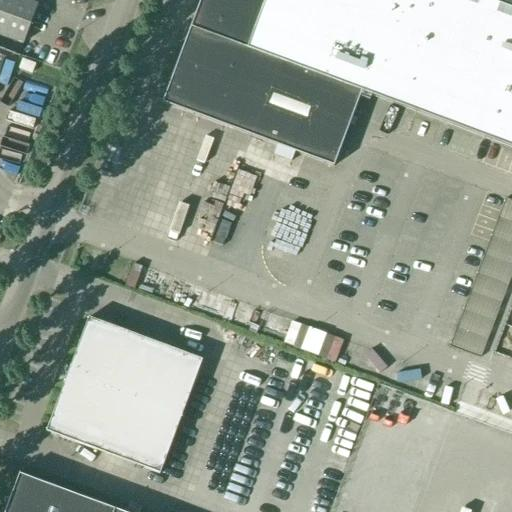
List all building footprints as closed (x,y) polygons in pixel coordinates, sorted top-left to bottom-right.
[(0,0),(0,36),(22,45),(37,6),(19,0),(0,0)] [(511,0),(200,0),(162,104),(333,168),(361,93),(511,149),(511,0)] [(32,75),(35,65),(22,60),(19,70),(32,75)] [(486,355),(511,277),(511,199),(504,197),(454,344),(486,355)] [(159,475),(202,361),(88,319),(46,432),(159,475)] [(284,346),(328,356),(333,332),(290,322),(284,346)] [(117,511),(18,475),(4,511),(117,511)]
